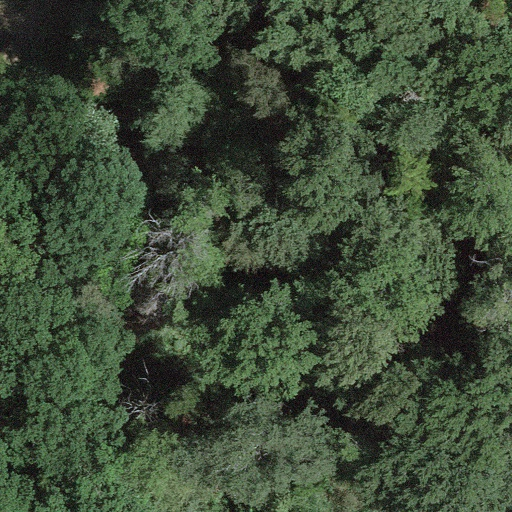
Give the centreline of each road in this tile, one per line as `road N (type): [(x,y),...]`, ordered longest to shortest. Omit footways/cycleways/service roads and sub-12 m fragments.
road 1 (track): [(31,511),(85,295),(138,152)]
road 2 (track): [(227,0),(138,152)]
